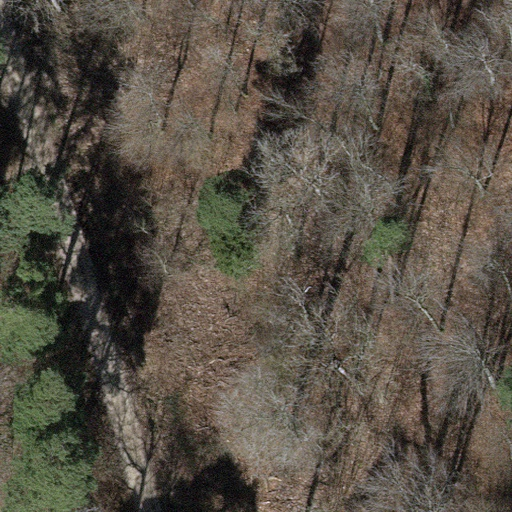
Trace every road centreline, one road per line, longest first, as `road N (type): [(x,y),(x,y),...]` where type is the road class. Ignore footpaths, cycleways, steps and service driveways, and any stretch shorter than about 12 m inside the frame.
road 1 (track): [(175,511),(62,155)]
road 2 (track): [(62,155),(13,0)]
